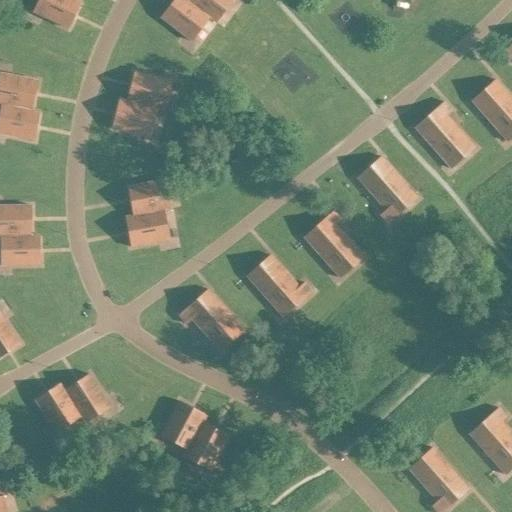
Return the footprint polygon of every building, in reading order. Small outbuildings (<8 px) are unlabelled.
[(81,2),(77,0),(38,0),(34,11),(33,10),(32,11),(68,29),(68,27),(67,27),(79,2),(81,2)] [(215,24),(215,23),(185,0),(174,0),(161,18),(160,17),(159,18),(191,42),(192,41),(191,40),(208,18),(215,24)] [(185,0),(215,23),(216,23),(215,22),(231,0),(232,0),(233,1),(233,0),(185,0)] [(511,42),(502,51),(503,52),(504,52),(503,51),(509,46),(511,49),(511,57),(511,59),(510,58),(509,59),(510,60),(511,58),(511,42)] [(0,103),(39,111),(30,109),(36,81),(37,82),(37,80),(35,80),(0,72),(0,103)] [(118,98),(118,99),(164,110),(165,110),(163,109),(170,82),(171,82),(172,81),(133,72),(133,73),(134,73),(127,100),(118,98)] [(511,101),(494,81),(495,80),(494,79),(471,100),(471,101),(473,100),(508,140),(506,141),(507,142),(511,137),(511,101)] [(164,110),(118,99),(119,100),(112,127),(111,126),(111,128),(113,128),(149,137),(150,136),(148,136),(155,109),(164,111),(164,110)] [(443,103),(444,102),(443,101),(414,127),(415,128),(416,127),(451,166),(450,167),(450,168),(474,147),(473,146),(472,148),(444,116),(451,110),(450,109),(449,110),(450,111),(444,116),(437,107),(442,102),(443,103)] [(39,111),(0,103),(0,104),(1,104),(0,111),(0,134),(33,141),(34,140),(32,139),(38,112),(39,112),(39,111)] [(380,214),(381,215),(382,214),(381,214),(387,209),(394,217),(389,222),(388,221),(387,222),(388,223),(417,197),(416,196),(415,197),(380,158),(381,157),(380,156),(356,177),(357,178),(359,177),(387,208),(380,214)] [(124,217),(171,209),(171,208),(170,208),(165,181),(166,180),(166,179),(164,180),(127,187),(127,188),(128,188),(133,215),(124,217)] [(0,235),(39,235),(39,234),(30,235),(29,207),(30,206),(30,205),(0,205),(0,235)] [(171,209),(124,217),(124,218),(126,218),(131,245),(130,246),(130,247),(132,246),(169,240),(169,238),(167,239),(162,211),(171,209)] [(332,213),(333,212),(332,211),(303,237),(304,238),(305,236),(340,276),(339,277),(339,278),(363,257),(362,256),(361,257),(333,226),(340,220),(339,219),(338,220),(339,220),(333,225),(326,217),(331,212),(332,213)] [(39,235),(0,235),(0,236),(1,236),(1,264),(0,264),(0,265),(39,265),(39,264),(38,264),(38,236),(39,236),(39,235)] [(304,284),(305,283),(304,282),(297,288),(269,256),(270,255),(269,254),(246,275),(247,276),(248,275),(283,315),(282,316),(282,317),(312,291),(311,290),(310,291),(305,296),(297,288),(303,283),(304,284)] [(178,315),(179,316),(180,315),(179,314),(185,309),(192,317),(186,322),(185,323),(186,324),(192,318),(220,349),(219,350),(220,351),(244,330),(243,329),(242,330),(206,291),(208,290),(207,289),(178,315)] [(0,355),(18,344),(19,345),(20,344),(19,342),(0,313),(0,355)] [(65,390),(62,387),(60,383),(59,383),(85,423),(86,423),(85,422),(108,406),(109,407),(110,407),(89,373),(88,374),(88,375),(65,390)] [(85,423),(59,383),(59,384),(36,400),(35,399),(34,399),(35,401),(56,433),(57,432),(56,431),(79,416),(84,423),(85,423)] [(183,457),(205,415),(204,416),(179,402),(180,401),(179,401),(178,402),(178,403),(160,436),(161,436),(162,435),(187,448),(182,457),(183,457)] [(497,409),(498,408),(498,407),(468,433),(469,434),(471,433),(506,472),(504,474),(505,475),(511,468),(511,437),(499,422),(505,416),(505,415),(504,416),(504,417),(498,422),(491,414),(497,409)] [(201,423),(204,419),(206,415),(205,415),(183,457),(184,456),(209,469),(208,470),(209,471),(228,436),(227,435),(226,436),(201,423)] [(441,511),(468,488),(467,487),(466,489),(431,449),(432,448),(432,447),(408,468),(409,469),(410,468),(438,500),(431,505),(432,506),(433,506),(433,505),(438,500),(446,508),(441,511)]
